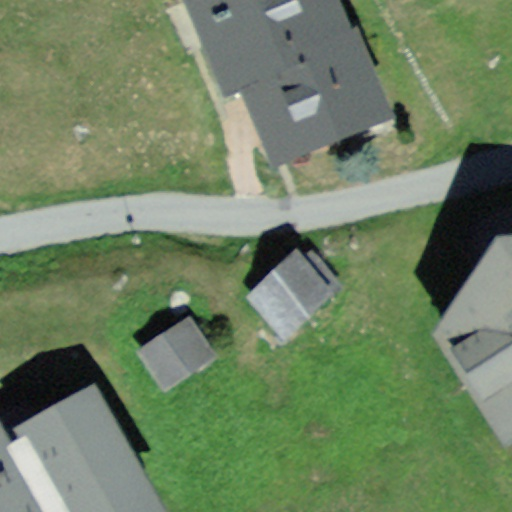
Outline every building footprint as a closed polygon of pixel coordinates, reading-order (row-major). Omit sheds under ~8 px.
[(313,0),(196,0),(230,83),(243,77),(273,146),(326,125),(333,141),(380,122),(351,49),(343,50),(324,4),(316,7),(313,0)] [(511,246),(498,249),(506,261),(481,277),(488,288),(468,301),(473,310),(443,329),(507,430),(511,427),(511,246)] [(304,266),(296,258),(256,299),(283,334),(336,286),(313,256),(304,266)] [(186,323),(144,354),(163,386),(209,357),(222,351),(212,335),(200,342),(186,323)] [(140,511),(150,507),(90,399),(24,435),(26,439),(2,451),(0,447),(0,511),(140,511)]
